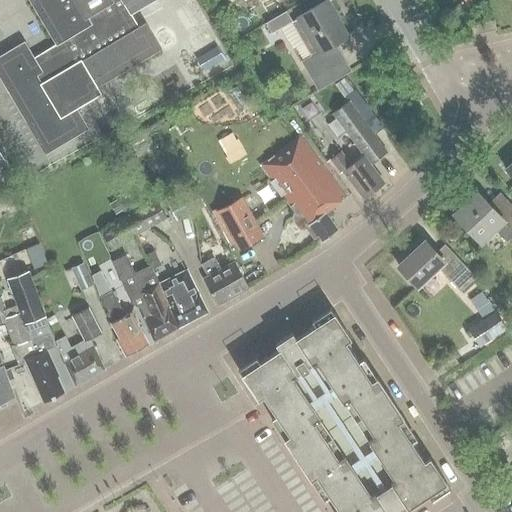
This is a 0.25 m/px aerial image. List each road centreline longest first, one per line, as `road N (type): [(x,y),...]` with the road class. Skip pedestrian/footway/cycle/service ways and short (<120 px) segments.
road 1 (unclassified): [(0,451),(334,262)]
road 2 (residential): [(495,511),(334,262)]
road 3 (unclassified): [(334,262),(468,136)]
road 4 (residential): [(468,136),(390,0)]
